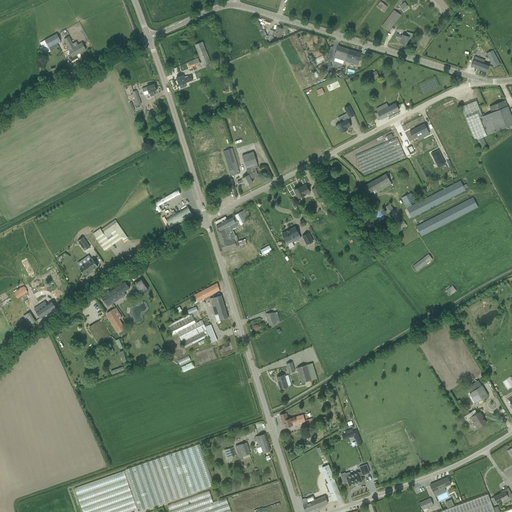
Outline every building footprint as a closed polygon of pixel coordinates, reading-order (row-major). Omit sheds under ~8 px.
[(384,11),(388,6),(381,1),(377,6),(384,11)] [(405,2),(400,5),(403,10),(409,6),(405,2)] [(388,31),(401,15),(394,10),(382,26),(388,31)] [(281,38),(284,29),(277,27),(276,32),(273,31),(272,35),(281,38)] [(400,43),(407,45),(409,40),(411,41),(413,34),(407,32),(406,35),(403,34),(403,36),(397,34),(395,38),(401,40),(400,43)] [(61,41),(57,34),(40,43),(42,46),(40,47),(43,55),(51,51),(59,46),(58,44),(57,43),(61,41)] [(64,39),(73,57),(86,50),(82,43),(78,45),(76,42),(73,44),(69,37),(64,39)] [(202,42),(195,45),(203,66),(211,63),(202,42)] [(346,59),(349,50),(338,46),(334,58),(344,61),(345,58),(346,59)] [(314,59),(322,55),(319,50),(311,54),(314,59)] [(358,65),(361,54),(349,50),(346,59),(345,58),(344,61),(358,65)] [(494,68),(500,65),(493,50),(486,54),(494,68)] [(475,56),(471,67),(487,73),(490,65),(484,63),(485,60),(475,56)] [(187,63),(189,68),(200,64),(198,58),(187,63)] [(368,82),(370,82),(380,77),(376,70),(365,75),(368,82)] [(185,87),(184,84),(193,80),(192,76),(185,78),(184,75),(176,78),(179,85),(181,89),(185,87)] [(150,97),(155,95),(153,92),(154,92),(157,91),(154,84),(142,88),(144,92),(148,91),(150,97)] [(324,94),(322,88),(316,91),(319,96),(324,94)] [(141,104),(136,90),(133,92),(133,94),(131,95),(135,106),(141,104)] [(489,107),(492,113),(507,106),(505,100),(489,107)] [(480,117),(482,116),(476,101),(461,107),(475,140),(483,137),(487,136),(480,117)] [(381,119),(388,116),(399,110),(396,104),(388,107),(378,112),(375,114),(379,120),(381,119)] [(344,109),(349,119),(355,116),(349,106),(344,109)] [(511,118),(507,106),(492,113),(482,116),(480,117),(487,136),(501,130),(500,129),(511,124),(511,118)] [(340,123),(335,126),(338,130),(339,129),(341,133),(342,133),(344,132),(344,131),(345,131),(345,130),(351,126),(347,119),(340,122),(340,123)] [(424,137),(429,134),(424,124),(409,131),(412,138),(422,134),(424,137)] [(355,155),(364,175),(406,158),(397,137),(355,155)] [(483,137),(475,140),(479,150),(487,147),(483,137)] [(240,173),(232,148),(223,151),(231,176),(240,173)] [(258,167),(253,152),(242,156),(248,174),(248,175),(251,179),(255,177),(253,169),(258,167)] [(445,164),(440,154),(433,157),(439,167),(445,164)] [(368,194),(376,189),(377,192),(379,191),(392,184),(387,174),(386,174),(364,186),(368,194)] [(246,186),(252,183),(251,179),(248,175),(242,178),(243,179),(237,182),(239,186),(245,183),(246,186)] [(407,207),(412,217),(466,190),(461,180),(407,207)] [(306,195),(305,195),(310,192),(306,185),(302,187),(301,187),(294,190),(297,195),(295,196),(297,199),(306,195)] [(322,195),(318,187),(312,190),(317,198),(322,195)] [(176,196),(181,194),(179,190),(153,203),(158,212),(162,210),(159,205),(176,196)] [(406,205),(415,200),(411,192),(401,197),(406,205)] [(416,226),(421,236),(478,207),(473,197),(416,226)] [(390,203),(383,208),(394,223),(401,218),(390,203)] [(188,207),(187,207),(166,219),(171,228),(193,215),(188,207)] [(235,236),(232,230),(232,229),(246,222),(244,220),(248,218),(248,217),(250,216),(246,209),(217,225),(219,230),(218,231),(221,244),(223,251),(237,247),(235,242),(238,241),(237,235),(235,236)] [(389,230),(394,236),(408,226),(403,220),(389,230)] [(113,225),(102,232),(100,229),(93,234),(95,238),(104,251),(121,239),(122,241),(124,241),(128,237),(117,222),(113,225)] [(281,233),(287,244),(301,237),(295,226),(281,233)] [(302,236),(307,245),(313,241),(309,232),(302,236)] [(84,250),(89,246),(83,237),(77,240),(84,250)] [(263,255),(272,250),(268,244),(262,247),(263,249),(260,250),(263,255)] [(92,259),(80,268),(79,268),(84,276),(85,275),(97,266),(97,267),(98,266),(92,259)] [(142,277),(135,282),(141,291),(149,286),(142,277)] [(130,288),(124,280),(101,296),(108,307),(125,295),(124,292),(130,288)] [(195,303),(220,290),(217,283),(194,295),(195,296),(193,297),(195,303)] [(448,296),(456,291),(452,285),(444,291),(448,296)] [(28,292),(24,286),(14,292),(18,298),(28,292)] [(220,320),(228,318),(221,295),(210,298),(215,315),(218,314),(220,320)] [(40,318),(56,308),(52,301),(47,305),(45,302),(34,309),(40,318)] [(126,328),(120,319),(122,317),(119,312),(116,308),(114,309),(107,313),(118,333),(120,335),(124,333),(123,330),(126,328)] [(29,325),(36,321),(31,312),(24,315),(29,325)] [(275,320),(273,312),(266,314),(269,326),(279,323),(278,319),(275,320)] [(101,320),(88,328),(92,333),(93,332),(96,338),(95,339),(98,344),(111,336),(101,320)] [(178,332),(183,341),(182,341),(184,345),(185,348),(209,336),(211,342),(217,340),(210,324),(206,326),(202,320),(178,332)] [(180,365),(191,360),(188,355),(178,360),(180,365)] [(511,361),(511,359),(502,364),(506,370),(510,368),(511,370),(511,361)] [(182,367),(184,372),(195,366),(193,362),(182,367)] [(286,364),(289,373),(295,372),(292,362),(286,364)] [(313,363),(297,367),(302,383),(318,378),(313,363)] [(280,389),(285,388),(289,387),(285,375),(277,377),(280,389)] [(476,403),(488,395),(482,385),(481,386),(478,380),(467,387),(470,392),(469,393),(476,403)] [(474,423),(478,428),(486,423),(480,412),(474,416),(472,412),(464,416),(466,421),(471,418),(474,423)] [(288,418),(287,413),(280,415),(282,423),(284,423),(285,428),(305,422),(303,414),(288,418)] [(306,421),(308,426),(314,424),(313,421),(312,418),(306,420),(306,422),(306,421)] [(358,434),(357,430),(343,436),(344,440),(358,434)] [(270,451),(265,434),(256,437),(259,445),(256,446),(257,448),(261,446),(263,453),(270,451)] [(239,457),(243,456),(251,453),(247,442),(235,446),(239,457)] [(138,507),(139,509),(139,510),(140,511),(214,486),(200,444),(126,470),(138,507)] [(511,511),(511,447),(507,451),(511,457),(511,511),(494,511),(488,494),(438,511),(511,511)] [(342,498),(335,480),(329,465),(322,468),(324,472),(323,472),(328,483),(326,484),(333,501),(342,498)] [(368,469),(361,472),(363,477),(361,478),(361,477),(352,480),(351,477),(347,479),(347,478),(342,479),(346,488),(349,487),(351,491),(364,486),(362,480),(364,479),(365,480),(371,477),(368,469)] [(138,507),(126,470),(123,471),(74,489),(82,511),(129,511),(137,509),(139,509),(138,507)] [(448,477),(432,484),(430,485),(435,496),(446,491),(444,488),(451,485),(448,477)] [(505,491),(494,497),(497,503),(503,500),(504,503),(511,498),(511,496),(508,488),(504,490),(505,491)] [(230,511),(226,498),(213,502),(209,491),(167,505),(169,511),(230,511)] [(304,504),(303,505),(306,511),(313,509),(315,508),(328,503),(325,496),(322,497),(322,496),(315,499),(313,496),(307,499),(306,499),(305,498),(302,499),(304,504)] [(452,496),(446,498),(448,505),(454,503),(453,503),(453,502),(454,501),(452,496)] [(433,505),(432,502),(430,498),(424,501),(419,503),(423,510),(433,505)]
